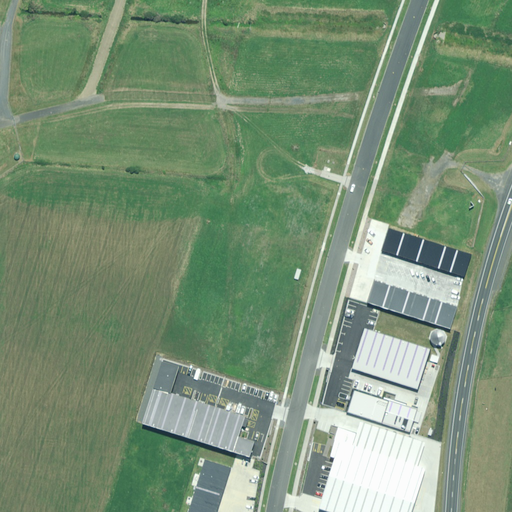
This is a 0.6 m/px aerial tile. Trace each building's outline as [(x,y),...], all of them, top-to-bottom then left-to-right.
[(471,254),(388,227),(381,250),(464,277),(471,254)] [(458,307),(375,280),(367,303),(450,330),(458,307)] [(434,348),(369,326),(355,367),(420,389),(434,348)] [(181,364),(166,359),(146,421),(253,454),(257,440),(242,435),(246,421),(249,414),(223,406),(213,403),(187,395),(173,391),(181,364)] [(419,408),(357,388),(349,411),(411,431),(419,408)] [(335,455),(341,457),(325,506),(343,511),(419,511),(432,466),(423,464),(429,441),(365,420),(362,432),(343,425),(335,455)] [(203,467),(189,511),(218,511),(232,468),(231,468),(205,460),(203,467)]
